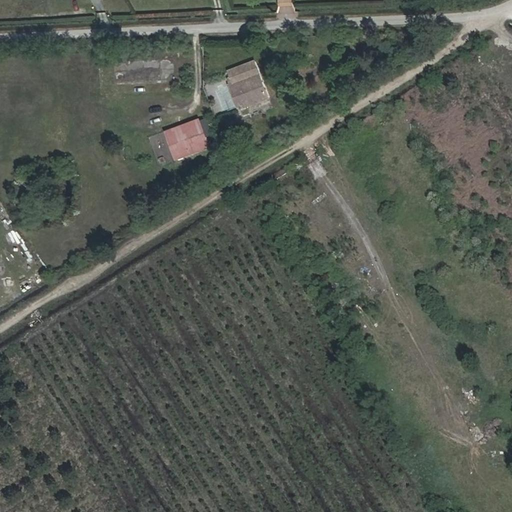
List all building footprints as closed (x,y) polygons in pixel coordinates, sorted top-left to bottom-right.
[(269,98),(255,62),(230,71),(232,77),(228,79),(230,84),(236,82),(245,103),(246,106),(269,98)] [(245,103),(236,82),(230,84),(238,106),(245,103)] [(226,131),(245,121),(240,110),(221,120),(226,131)] [(212,134),(206,119),(201,121),(207,136),(212,134)] [(207,136),(201,121),(169,133),(177,153),(209,142),(207,136)] [(176,159),(210,146),(209,142),(177,153),(175,154),(176,159)]
